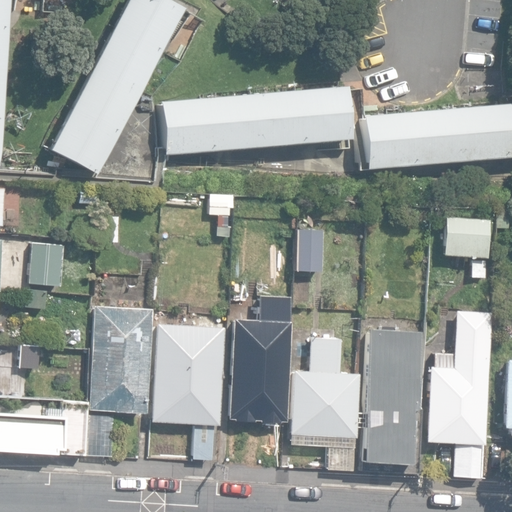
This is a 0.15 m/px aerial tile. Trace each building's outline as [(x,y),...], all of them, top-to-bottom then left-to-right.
[(122,0),(46,148),(92,173),(179,7),(165,0),(122,0)] [(156,101),(161,153),(346,137),(341,85),(156,101)] [(511,101),(358,115),(362,168),(511,154),(511,101)] [(77,202),(93,203),(94,189),(77,188),(77,202)] [(168,222),(182,223),(184,208),(169,207),(168,222)] [(495,226),(506,227),(508,211),(496,210),(495,226)] [(101,240),(115,241),(116,216),(101,215),(101,240)] [(439,254),(483,257),(486,219),(442,216),(439,254)] [(293,269),(319,270),(320,230),(295,229),(293,269)] [(27,282),(57,285),(60,244),(31,241),(31,242),(27,282)] [(469,276),(484,276),(484,259),(470,259),(469,276)] [(22,306),(41,308),(43,290),(23,288),(22,306)] [(256,421),(277,422),(277,420),(282,420),(287,321),(288,295),(257,294),(256,319),(231,318),(226,417),(231,418),(231,420),(251,421),(251,419),(256,419),(256,421)] [(110,410),(142,412),(148,308),(91,305),(85,408),(111,410),(110,410)] [(450,475),(478,476),(480,443),(481,443),(489,310),(454,308),(451,352),(432,351),(432,365),(428,364),(423,440),(452,442),(450,475)] [(190,458),(209,459),(211,424),(215,424),(221,326),(178,324),(179,314),(160,313),(159,324),(154,323),(149,420),(192,422),(190,458)] [(367,329),(360,472),(416,474),(422,331),(367,329)] [(324,468),(350,470),(352,436),(353,436),(354,421),(354,409),(357,373),(336,371),(338,339),(309,337),(307,370),(291,369),(286,444),(325,446),(324,468)] [(16,366),(46,369),(47,344),(17,342),(16,366)] [(511,359),(505,359),(500,426),(506,426),(506,427),(506,434),(511,434),(511,359)] [(0,394),(18,396),(19,386),(0,385),(0,394)] [(58,453),(82,454),(85,415),(83,415),(82,401),(59,400),(59,414),(59,434),(59,440),(58,453)] [(84,454),(109,456),(112,414),(87,412),(84,454)] [(13,450),(58,454),(58,434),(14,430),(13,450)]
